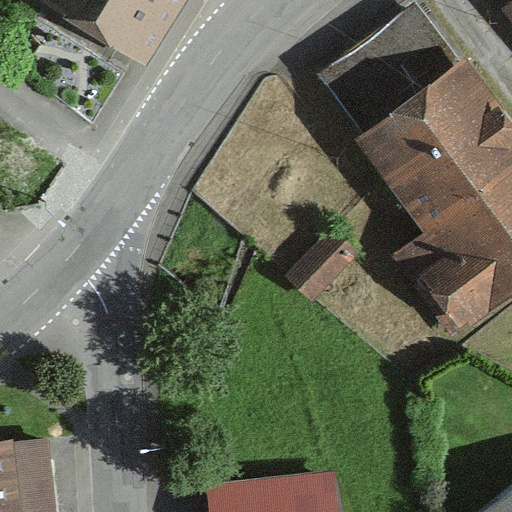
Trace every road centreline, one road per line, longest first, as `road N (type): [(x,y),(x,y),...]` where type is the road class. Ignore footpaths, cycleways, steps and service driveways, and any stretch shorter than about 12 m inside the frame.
road 1 (tertiary): [(58,267),(212,59),(270,0)]
road 2 (residential): [(58,267),(88,280),(107,312),(121,511)]
